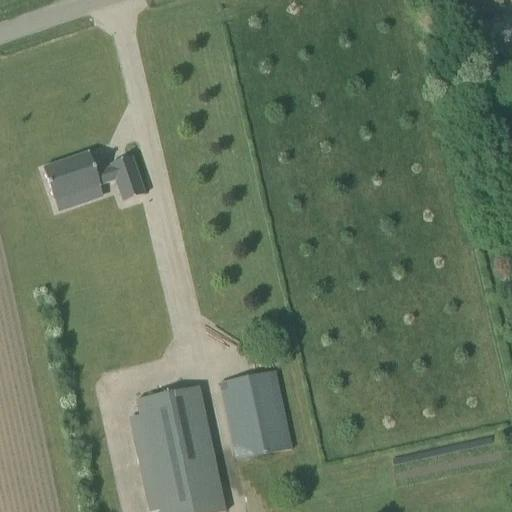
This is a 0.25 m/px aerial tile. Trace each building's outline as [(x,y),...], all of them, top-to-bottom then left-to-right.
[(511,0),(447,0),(456,24),(504,9),(500,0),(511,0)] [(39,165),(60,159),(53,135),(72,129),(62,96),(22,108),(39,165)] [(94,179),(88,159),(42,175),(53,208),(99,192),(115,186),(122,208),(143,200),(130,162),(109,170),(110,173),(94,179)] [(235,463),(292,451),(276,373),(219,385),(235,463)] [(225,511),(199,389),(134,403),(155,498),(157,511),(225,511)]
